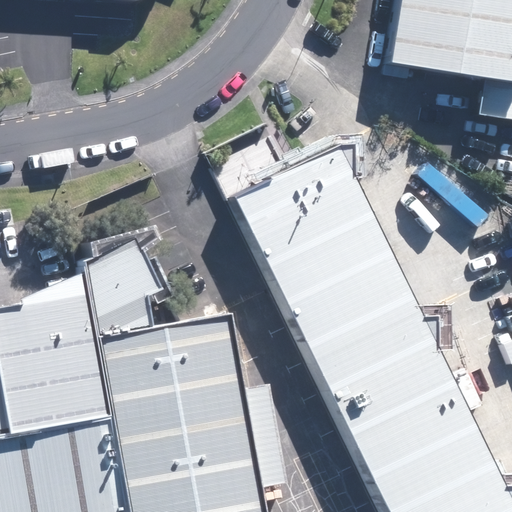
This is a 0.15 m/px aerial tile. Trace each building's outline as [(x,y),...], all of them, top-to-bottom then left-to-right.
[(511,0),(409,0),(399,74),(511,89),(511,0)] [(511,511),(511,507),(351,161),(242,211),(383,511),(511,511)] [(458,260),(465,276),(504,258),(488,225),(457,239),(466,257),(458,260)] [(127,511),(103,350),(161,342),(157,313),(168,303),(140,250),(0,317),(0,511),(127,511)] [(266,511),(239,330),(161,342),(103,350),(127,511),(266,511)]
